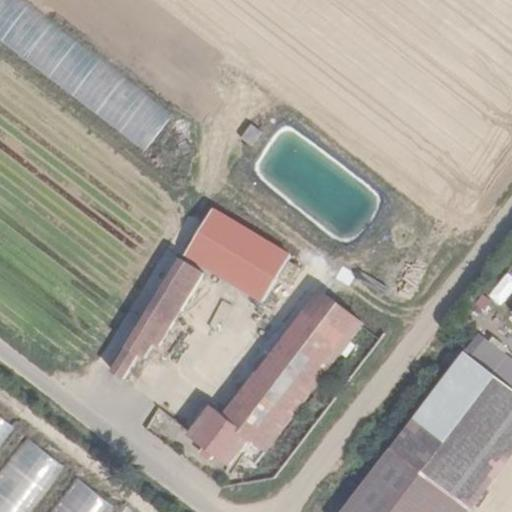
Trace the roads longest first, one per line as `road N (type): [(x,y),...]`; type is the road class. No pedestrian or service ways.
road 1 (unclassified): [(273,511),(511,204)]
road 2 (unclassified): [(0,359),(199,511)]
